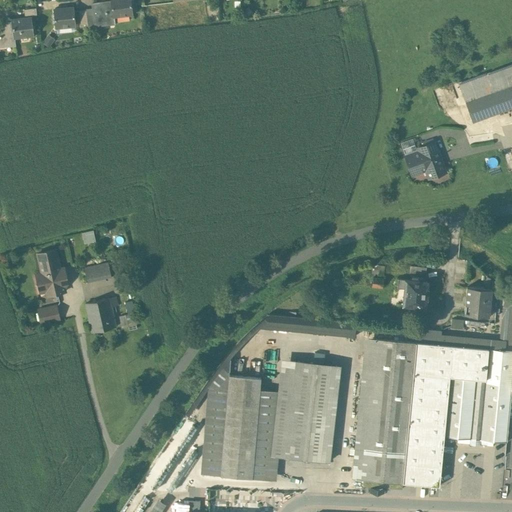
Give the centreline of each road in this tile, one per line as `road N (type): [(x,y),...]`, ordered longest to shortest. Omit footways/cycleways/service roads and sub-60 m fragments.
road 1 (unclassified): [(82,511),(202,336),(274,270),(337,238),(511,210)]
road 2 (residential): [(511,507),(312,499),(286,511)]
